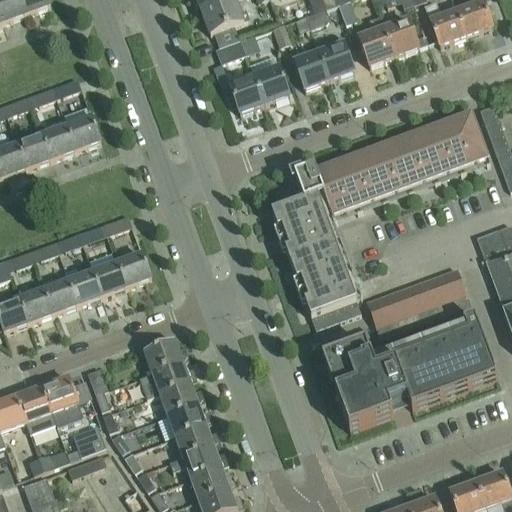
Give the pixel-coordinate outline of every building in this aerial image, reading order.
[(0,26),(1,30),(26,21),(18,0),(5,0),(0,2),(0,26)] [(18,0),(26,21),(50,12),(45,0),(18,0)] [(194,0),(201,15),(235,2),(234,0),(194,0)] [(254,0),(258,9),(271,4),(269,0),(254,0)] [(320,0),(307,0),(315,18),(316,18),(326,15),(320,0)] [(332,0),(320,0),(326,15),(338,10),(350,6),(360,2),(363,1),(362,0),(338,0),(333,2),(332,0)] [(414,11),(410,0),(370,0),(374,11),(384,8),(386,14),(401,9),(404,15),(414,11)] [(410,0),(414,11),(427,7),(424,0),(410,0)] [(468,43),(493,34),(483,8),(490,5),(488,0),(462,0),(468,13),(458,17),(468,43)] [(241,17),(235,2),(201,15),(210,41),(249,26),(245,15),(241,17)] [(346,31),(357,26),(350,6),(338,10),(346,31)] [(442,23),(437,8),(425,13),(440,53),(468,43),(458,17),(442,23)] [(315,18),(306,22),(311,35),(321,31),(316,18),(315,18)] [(306,22),(295,26),(296,27),(300,38),(311,35),(306,22)] [(369,73),(395,64),(379,22),(369,26),(373,39),(359,44),(369,73)] [(379,22),(395,64),(419,55),(408,26),(396,31),(393,23),(382,27),(380,22),(379,22)] [(279,54),(291,50),(284,30),(272,35),(279,54)] [(330,88),(354,79),(341,41),(316,50),(319,58),(330,88)] [(249,63),(264,57),(259,42),(244,48),(249,63)] [(221,70),(246,61),(245,58),(241,46),(216,55),(221,70)] [(305,97),(330,88),(319,58),(294,68),(305,97)] [(265,112),(290,103),(279,73),(254,82),(265,112)] [(240,121),(265,112),(254,82),(229,91),(240,121)] [(55,105),(81,95),(77,84),(51,94),(55,105)] [(51,94),(33,101),(37,112),(55,105),(51,94)] [(28,103),(8,110),(12,121),(32,113),(28,103)] [(482,123),(496,118),(493,111),(479,116),(482,123)] [(485,130),(498,124),(496,118),(482,123),(485,130)] [(331,222),(488,164),(471,119),(455,125),(457,129),(435,137),(434,133),(404,144),(405,148),(383,156),(382,152),(352,163),(353,167),(331,175),(330,171),(316,176),(315,174),(295,182),(296,185),(304,207),(282,215),(272,219),(278,234),(282,233),(290,255),(286,256),(297,286),(301,285),(309,307),(305,308),(311,324),(319,321),(326,318),(334,315),(341,313),(349,310),(356,307),(322,215),(328,213),(331,222)] [(74,158),(101,148),(92,123),(65,133),(74,158)] [(487,136),(501,131),(498,124),(485,130),(487,136)] [(490,143),(503,138),(501,131),(487,136),(490,143)] [(52,167),(74,158),(65,133),(43,142),(52,167)] [(492,150),(506,145),(503,138),(490,143),(492,150)] [(27,176),(52,167),(43,142),(18,151),(27,176)] [(495,157),(509,152),(506,145),(492,150),(495,157)] [(0,177),(3,185),(27,176),(18,151),(0,157),(0,177)] [(497,164),(511,158),(509,152),(495,157),(497,164)] [(500,170),(511,165),(511,160),(511,158),(497,164),(500,170)] [(502,177),(511,173),(511,165),(500,170),(502,177)] [(505,184),(511,181),(511,173),(502,177),(505,184)] [(110,228),(108,228),(112,240),(132,232),(128,221),(113,227),(110,228)] [(103,230),(82,238),(86,250),(108,242),(103,230)] [(507,255),(511,253),(511,234),(510,230),(499,235),(507,255)] [(495,259),(507,255),(499,235),(488,239),(495,259)] [(484,264),(495,259),(488,239),(476,243),(484,264)] [(77,240),(57,247),(62,259),(81,251),(77,240)] [(53,249),(34,255),(39,267),(57,260),(53,249)] [(29,257),(9,265),(13,277),(34,269),(29,257)] [(511,257),(485,267),(504,317),(502,317),(511,343),(511,257)] [(127,294),(151,285),(142,260),(118,269),(127,294)] [(0,287),(5,286),(10,284),(8,278),(4,267),(0,268),(0,287)] [(100,304),(127,294),(118,269),(91,279),(100,304)] [(76,274),(65,278),(69,287),(67,288),(76,313),(100,304),(91,279),(80,283),(76,274)] [(449,288),(460,284),(457,275),(446,279),(449,288)] [(452,297),(449,288),(446,279),(434,283),(444,310),(455,305),(452,297)] [(432,314),(444,310),(434,283),(423,287),(432,314)] [(452,297),(463,292),(460,284),(449,288),(452,297)] [(421,318),(432,314),(423,287),(412,292),(421,318)] [(53,321),(76,313),(67,288),(44,296),(53,321)] [(410,322),(421,318),(412,292),(400,296),(410,322)] [(455,305),(465,302),(467,301),(463,292),(452,297),(455,305)] [(28,331),(53,321),(44,296),(18,306),(28,331)] [(398,326),(410,322),(400,296),(389,300),(398,326)] [(387,331),(398,326),(389,300),(377,304),(380,313),(384,322),(387,331)] [(465,302),(455,305),(444,310),(432,314),(421,318),(410,322),(398,326),(387,331),(378,334),(379,337),(377,337),(380,346),(470,312),(467,304),(466,305),(465,302)] [(370,317),(380,313),(377,304),(366,308),(370,317)] [(0,329),(4,340),(28,331),(18,306),(0,312),(0,329)] [(353,322),(361,320),(356,307),(349,310),(353,322)] [(341,313),(346,325),(353,322),(349,310),(341,313)] [(334,315),(338,328),(346,325),(341,313),(334,315)] [(373,326),(384,322),(380,313),(370,317),(373,326)] [(331,331),(338,328),(334,315),(326,318),(331,331)] [(319,321),(323,334),(331,331),(326,318),(319,321)] [(311,324),(316,336),(323,334),(319,321),(311,324)] [(376,335),(378,334),(387,331),(384,322),(373,326),(376,335)] [(412,415),(497,384),(475,325),(464,329),(468,340),(394,367),(396,372),(408,404),(412,415)] [(377,379),(366,351),(372,349),(366,334),(330,347),(334,359),(322,364),(350,438),(393,422),(389,411),(408,404),(396,372),(377,379)] [(181,362),(175,348),(176,347),(176,346),(143,358),(152,381),(184,370),(183,369),(190,366),(187,360),(181,362)] [(188,383),(184,370),(152,381),(159,402),(191,390),(198,387),(195,380),(188,383)] [(96,402),(105,399),(109,397),(100,374),(87,379),(96,402)] [(57,434),(84,424),(79,411),(68,383),(42,393),(56,430),(57,434)] [(196,404),(191,390),(159,402),(167,423),(199,411),(205,408),(203,401),(196,404)] [(56,430),(42,393),(16,403),(26,429),(30,439),(56,430)] [(102,419),(111,415),(105,399),(96,402),(102,419)] [(5,452),(6,452),(1,438),(26,429),(16,403),(0,408),(0,438),(5,452)] [(204,425),(199,411),(167,423),(175,444),(207,432),(206,432),(213,429),(210,423),(204,425)] [(110,440),(119,437),(112,420),(104,423),(110,440)] [(98,432),(73,442),(81,463),(106,454),(98,432)] [(212,446),(207,432),(175,444),(182,465),(214,453),(221,450),(218,443),(212,446)] [(122,461),(130,455),(120,440),(112,446),(122,461)] [(219,467),(214,453),(182,465),(190,486),(222,475),(222,474),(229,471),(226,465),(219,467)] [(135,480),(143,474),(133,459),(125,465),(135,480)] [(49,460),(39,464),(44,478),(54,474),(49,460)] [(86,480),(106,473),(102,462),(82,470),(86,480)] [(34,482),(44,478),(39,464),(28,468),(34,482)] [(71,486),(86,480),(82,470),(68,475),(71,486)] [(227,488),(222,475),(190,486),(198,506),(230,495),(236,492),(234,486),(227,488)] [(502,478),(476,488),(484,511),(493,511),(502,509),(503,511),(511,511),(511,504),(509,497),(502,478)] [(148,499),(156,493),(146,479),(138,484),(148,499)] [(23,492),(27,503),(51,495),(46,483),(23,492)] [(454,511),(484,511),(476,488),(450,497),(454,511)] [(51,495),(27,503),(30,511),(39,511),(56,506),(51,495)] [(235,509),(230,495),(198,506),(199,511),(243,511),(241,507),(235,509)] [(128,511),(147,511),(137,496),(127,504),(124,506),(128,511)] [(156,511),(167,511),(158,498),(151,503),(156,511)] [(437,511),(435,503),(409,511),(437,511)]
